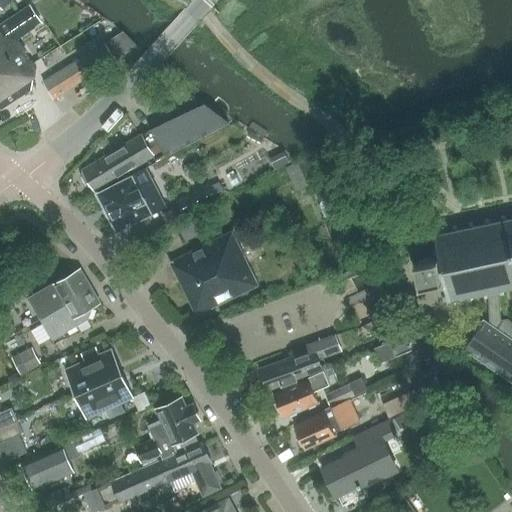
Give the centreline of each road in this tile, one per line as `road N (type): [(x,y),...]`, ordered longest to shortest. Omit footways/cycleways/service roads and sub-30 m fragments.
road 1 (residential): [(295,511),(124,283),(21,179)]
road 2 (unclassified): [(21,179),(91,122),(208,0)]
